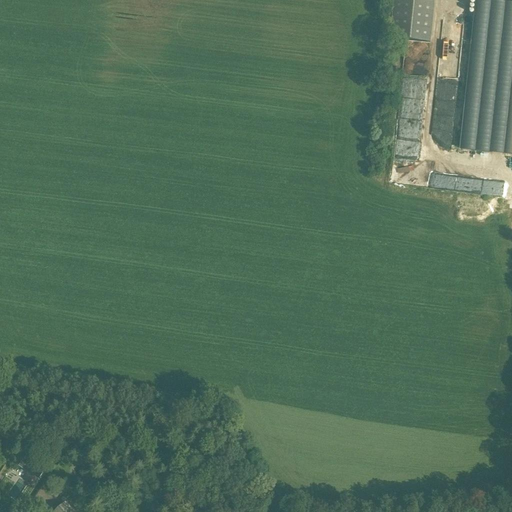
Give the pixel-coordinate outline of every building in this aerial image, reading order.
[(430,41),(434,0),(393,0),(390,37),(430,41)] [(511,3),(479,0),(475,0),(459,150),(511,155),(511,3)] [(444,143),(444,152),(455,152),(455,143),(444,143)] [(24,457),(19,466),(38,479),(44,470),(24,457)] [(74,511),(66,502),(53,511),(74,511)]
